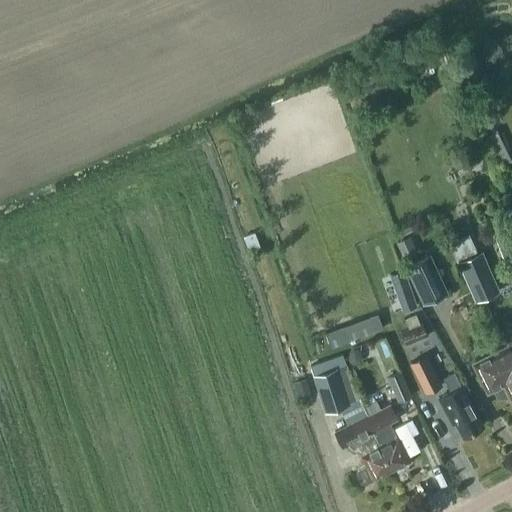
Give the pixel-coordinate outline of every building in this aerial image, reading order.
[(497,128),(486,132),(497,164),(509,160),(497,128)] [(511,223),(492,232),(503,258),(511,254),(511,223)] [(409,236),(395,242),(402,257),(416,251),(409,236)] [(457,262),(475,302),(500,291),(482,251),(477,253),(457,262)] [(405,266),(423,304),(448,292),(430,253),(405,266)] [(403,269),(389,275),(394,290),(409,284),(403,269)] [(377,313),(325,332),(331,347),(382,328),(377,313)] [(398,333),(404,344),(424,334),(418,323),(398,333)] [(504,346),(511,362),(511,328),(511,329),(499,335),(504,346)] [(511,362),(504,346),(470,364),(485,393),(492,390),(495,397),(498,398),(504,399),(507,397),(511,406),(511,362)] [(348,352),(348,359),(350,364),(357,364),(360,360),(360,352),(357,348),(352,348),(348,352)] [(314,375),(326,412),(360,398),(347,365),(338,368),(335,359),(312,366),(315,375),(314,375)] [(426,359),(411,367),(427,396),(442,388),(426,359)] [(389,379),(401,402),(412,396),(400,373),(389,379)] [(437,395),(452,423),(455,421),(463,436),(483,425),(459,380),(437,392),(437,395)] [(376,399),(364,405),(369,414),(380,408),(376,399)] [(369,414),(394,469),(394,470),(409,462),(397,436),(390,421),(398,417),(391,403),(380,408),(369,414)] [(394,469),(369,414),(336,430),(343,446),(349,443),(350,446),(354,448),(357,447),(361,455),(360,455),(365,466),(357,470),(356,474),(359,482),(363,483),(371,479),(372,480),(394,469)]
